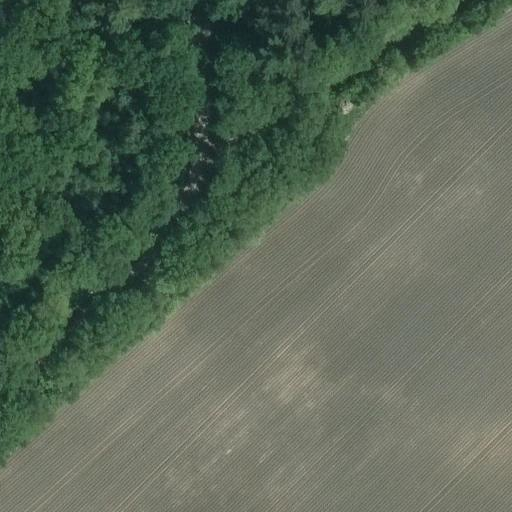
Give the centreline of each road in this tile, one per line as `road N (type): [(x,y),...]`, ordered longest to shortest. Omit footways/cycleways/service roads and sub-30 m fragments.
road 1 (track): [(0,405),(177,221),(203,141),(202,0)]
road 2 (track): [(199,165),(255,120),(447,0)]
